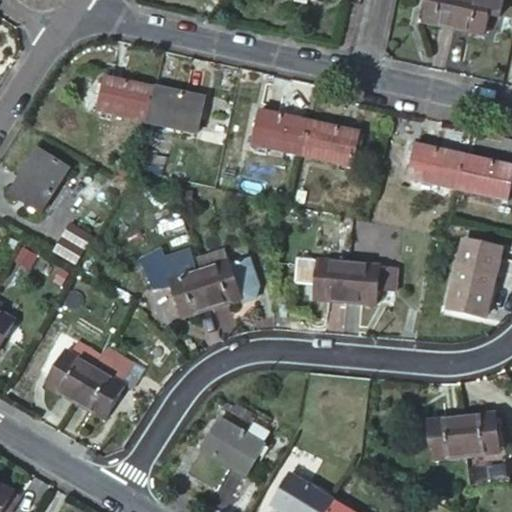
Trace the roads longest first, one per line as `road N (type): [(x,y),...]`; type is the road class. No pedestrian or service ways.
road 1 (unclassified): [(113,492),(200,369),(248,345),(469,359),(511,337)]
road 2 (unclassified): [(361,73),(75,8)]
road 3 (unclassified): [(511,107),(361,73)]
road 4 (tertiary): [(0,429),(113,492)]
